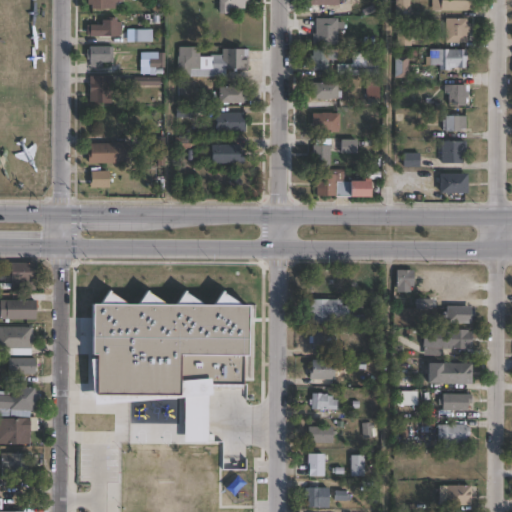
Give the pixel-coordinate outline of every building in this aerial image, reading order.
[(122,0),(122,1),(115,1),(114,8),(91,8),(91,5),(87,5),(87,0),(122,0)] [(230,13),(219,13),(219,0),(248,0),(248,1),(245,1),(245,8),(230,8),(230,13)] [(409,0),(409,16),(395,15),(395,0),(409,0)] [(471,0),(471,8),(467,8),(467,11),(435,10),(435,0),(471,0)] [(116,17),(117,21),(120,21),(120,36),(118,36),(86,37),(86,32),(84,32),(84,30),(86,30),(86,24),(101,24),(101,19),(109,19),(109,17),(116,17)] [(337,18),(337,23),(338,23),(338,29),(337,29),(337,44),(312,44),(312,33),(315,33),(315,18),(337,18)] [(467,18),(467,23),(470,23),(470,31),(466,31),(466,42),(445,42),(445,18),(467,18)] [(149,42),(133,42),(133,29),(149,29),(149,42)] [(410,46),(396,46),(397,29),(411,29),(410,46)] [(108,46),(112,46),(112,62),(102,62),(102,68),(90,68),(90,62),(89,62),(89,59),(86,59),(86,49),(89,49),(89,46),(108,46)] [(199,46),(199,57),(210,57),(210,55),(222,54),(222,48),(249,48),(249,52),(249,68),(225,68),(225,77),(189,77),(189,75),(177,75),(176,56),(178,56),(178,46),(199,46)] [(466,48),(466,67),(451,67),(451,70),(439,70),(439,65),(429,65),(429,49),(466,48)] [(328,55),(328,69),(312,69),(312,61),(310,61),(310,56),(312,56),(312,49),(329,49),(329,55),(328,55)] [(378,66),(352,66),(352,52),(378,52),(378,66)] [(163,75),(149,75),(149,59),(157,59),(157,53),(164,53),(164,67),(163,67),(163,75)] [(408,76),(394,76),(395,56),(408,57),(408,76)] [(111,94),(111,103),(93,103),(93,101),(89,101),(89,76),(112,76),(112,94),(111,94)] [(159,86),(133,85),(133,77),(159,77),(159,86)] [(379,98),(366,98),(366,79),(379,79),(379,98)] [(338,82),(337,91),(341,91),(341,97),(338,97),(338,100),(311,99),(311,82),(321,82),(338,82)] [(465,84),(465,91),(467,91),(467,97),(465,97),(465,105),(449,105),(448,93),(444,93),(444,85),(465,84)] [(247,98),(247,101),(244,101),(244,103),(218,103),(218,87),(225,87),(245,87),(244,92),(247,92),(247,98)] [(244,131),(216,131),(216,112),(244,112),(244,131)] [(339,113),(339,132),(330,132),(330,130),(312,129),(312,113),(321,113),(321,112),(331,112),(331,113),(339,113)] [(466,116),(465,129),(460,129),(460,131),(445,131),(442,131),(443,120),(445,120),(445,115),(466,116)] [(196,138),(196,148),(174,148),(174,137),(196,138)] [(165,138),(165,167),(158,167),(158,152),(149,152),(149,138),(165,138)] [(328,139),(328,145),(331,145),(330,148),(329,166),(312,166),(313,158),(310,158),(310,151),(312,151),(313,145),(316,145),(316,139),(328,139)] [(466,140),(466,157),(463,157),(463,163),(441,163),(441,145),(440,145),(440,141),(462,141),(462,140),(466,140)] [(360,154),(341,153),(341,141),(360,141),(360,154)] [(128,163),(87,163),(87,152),(89,152),(89,143),(111,143),(111,142),(128,142),(128,163)] [(239,144),(239,150),(244,150),(244,164),(211,163),(211,144),(239,144)] [(419,167),(403,167),(403,152),(420,152),(419,167)] [(344,169),(344,181),(350,182),(350,180),(364,180),(364,178),(370,178),(370,197),(316,196),(316,187),(313,187),(313,174),(328,174),(328,169),(344,169)] [(108,188),(89,188),(89,178),(90,178),(90,171),(108,171),(108,188)] [(468,193),(440,193),(440,173),(468,173),(468,193)] [(35,268),(35,290),(10,290),(10,281),(3,281),(3,263),(36,263),(36,268),(35,268)] [(412,285),(396,285),(396,269),(412,269),(412,285)] [(432,308),(414,309),(414,295),(432,295),(432,308)] [(347,299),(347,306),(349,306),(348,325),(312,324),(312,312),(309,312),(309,304),(313,304),(313,299),(347,299)] [(35,320),(0,320),(0,300),(35,300),(35,320)] [(471,306),(471,324),(446,323),(446,318),(433,318),(433,307),(446,307),(446,306),(471,306)] [(30,355),(0,355),(0,327),(31,327),(31,349),(30,349),(30,355)] [(468,329),(468,331),(472,331),(472,347),(467,347),(467,349),(442,348),(442,356),(424,355),(424,347),(423,347),(423,330),(452,330),(452,329),(468,329)] [(326,331),(326,334),(329,334),(329,337),(325,337),(325,350),(321,350),(321,349),(317,349),(317,350),(313,350),(313,343),(309,343),(309,337),(313,337),(313,331),(326,331)] [(34,358),(34,374),(7,374),(8,358),(34,358)] [(333,379),(310,379),(311,360),(334,360),(333,379)] [(234,363),(233,383),(193,382),(193,362),(234,363)] [(471,364),(471,384),(441,383),(436,383),(436,374),(439,374),(439,370),(441,370),(441,366),(442,366),(442,363),(471,364)] [(34,387),(34,390),(39,390),(38,409),(32,409),(32,411),(29,411),(29,418),(0,417),(0,391),(8,391),(9,387),(10,387),(10,386),(34,387)] [(203,391),(202,430),(187,430),(187,412),(188,395),(185,395),(185,392),(188,392),(188,391),(203,391)] [(332,396),(332,400),(337,400),(336,410),(311,409),(311,404),(309,404),(309,399),(312,400),(312,393),(327,394),(327,396),(332,396)] [(175,412),(175,415),(158,414),(135,413),(136,409),(136,394),(176,395),(175,412)] [(471,394),(471,404),(468,404),(468,412),(442,411),(442,394),(471,394)] [(37,418),(37,431),(30,431),(30,432),(26,432),(26,445),(3,444),(0,444),(0,418),(14,418),(14,420),(16,420),(16,418),(28,418),(37,418)] [(372,422),(361,422),(362,437),(373,437),(372,422)] [(466,424),(466,427),(469,427),(470,437),(466,437),(466,445),(438,446),(437,425),(466,424)] [(332,443),(308,443),(308,427),(332,427),(332,443)] [(172,458),(134,458),(134,440),(172,439),(172,458)] [(200,479),(182,479),(182,441),(200,441),(200,479)] [(40,454),(39,473),(0,472),(1,453),(40,454)] [(324,454),(324,456),(327,456),(327,460),(324,460),(324,476),(307,476),(307,454),(324,454)] [(364,455),(364,476),(350,476),(350,455),(364,455)] [(172,483),(134,482),(134,465),(172,464),(172,483)] [(471,505),(439,505),(439,486),(471,486),(471,505)] [(328,488),(328,496),(329,496),(329,500),(328,500),(328,507),(308,507),(308,496),(305,496),(305,488),(308,488),(328,488)] [(161,511),(162,493),(171,493),(212,493),(212,511),(161,511)] [(0,511),(25,511),(1,511),(1,499),(0,498),(0,511)]
